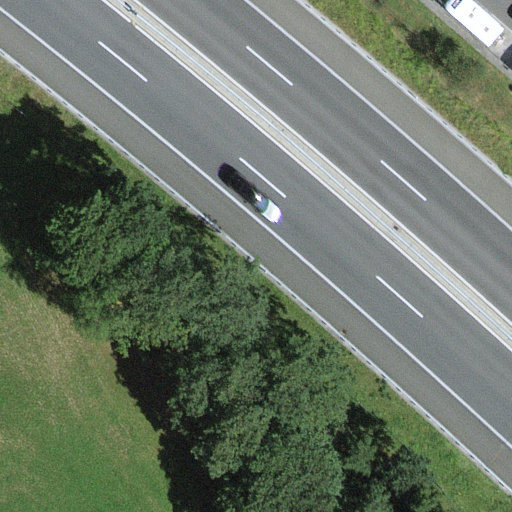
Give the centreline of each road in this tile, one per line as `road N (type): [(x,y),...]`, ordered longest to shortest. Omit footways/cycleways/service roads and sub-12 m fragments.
road 1 (motorway): [(42,0),(385,283),(511,403)]
road 2 (motorway): [(511,278),(190,0)]
